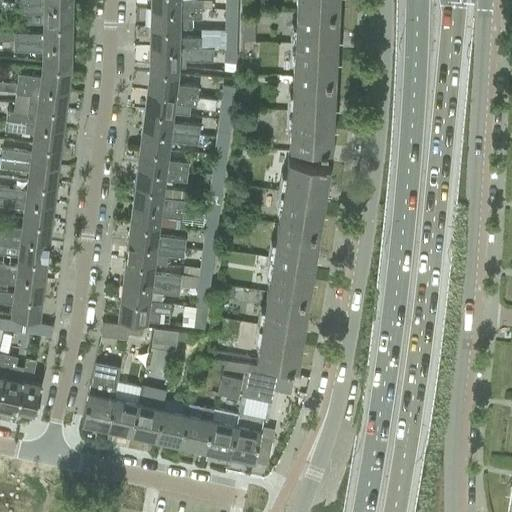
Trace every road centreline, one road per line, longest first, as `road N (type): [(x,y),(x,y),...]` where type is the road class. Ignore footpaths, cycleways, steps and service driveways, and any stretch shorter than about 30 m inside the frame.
road 1 (tertiary): [(374,0),(348,376),(300,511)]
road 2 (primary): [(393,511),(438,196),(453,0)]
road 3 (primary): [(415,0),(405,188),(364,511)]
road 4 (tertiary): [(452,511),(485,27)]
road 5 (residential): [(48,457),(75,327),(109,0)]
road 6 (residential): [(237,500),(48,457)]
